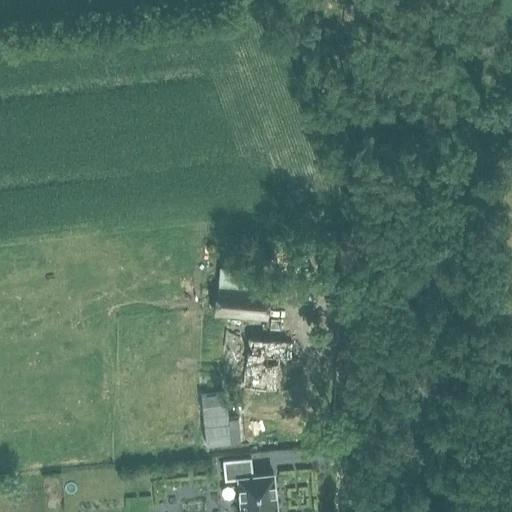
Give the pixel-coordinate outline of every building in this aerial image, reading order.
[(218,286),(216,312),(266,316),(268,291),(218,286)] [(279,354),(291,355),(292,340),(249,336),(244,384),(276,386),(278,363),(279,354)] [(291,364),(291,355),(279,354),(278,363),(291,364)] [(225,367),(224,379),(236,380),(237,368),(225,367)] [(224,477),(237,476),(240,511),(276,511),(273,471),(252,473),(250,455),(222,458),(224,477)]
